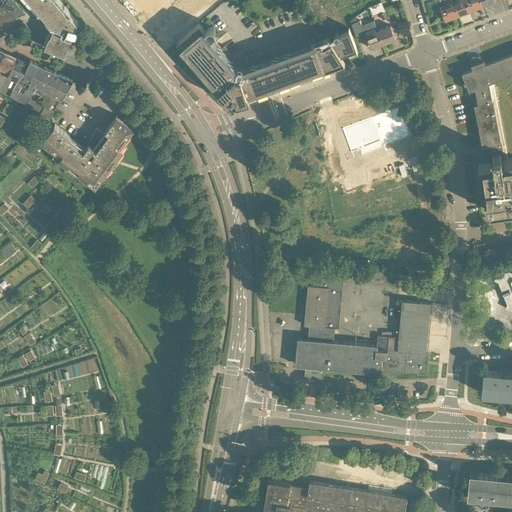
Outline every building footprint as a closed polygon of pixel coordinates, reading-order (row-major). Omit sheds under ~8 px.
[(26,13),(13,0),(5,0),(1,7),(0,6),(0,26),(6,23),(26,13)] [(50,35),(46,47),(45,47),(65,55),(70,44),(69,43),(72,37),(75,39),(77,35),(79,32),(80,28),(80,26),(77,25),(78,22),(71,14),(64,5),(64,6),(62,4),(63,4),(59,0),(32,0),(55,26),(51,35),(50,35)] [(139,0),(176,42),(199,22),(180,0),(139,0)] [(442,0),(444,5),(440,7),(445,20),(458,15),(451,0),(442,0)] [(451,0),(458,15),(470,11),(466,0),(451,0)] [(466,0),(470,11),(483,6),(480,0),(466,0)] [(384,10),(381,2),(372,6),(369,7),(372,15),(381,12),(381,13),(379,14),(382,20),(388,18),(384,10)] [(199,23),(177,42),(229,103),(230,102),(230,101),(234,103),(235,100),(239,101),(248,98),(249,100),(249,101),(250,102),(251,102),(252,102),(348,67),(341,56),(357,50),(350,30),(341,36),(339,33),(338,32),(337,32),(336,32),(335,32),(335,33),(334,34),(334,35),(334,36),(330,39),(329,37),(311,43),(311,44),(243,68),(237,67),(211,37),(214,34),(215,33),(215,32),(216,31),(215,29),(215,28),(214,27),(213,27),(212,26),(211,26),(209,27),(208,27),(205,30),(199,23)] [(383,44),(378,31),(376,25),(368,28),(371,34),(365,36),(371,49),(383,44)] [(390,26),(378,31),(383,44),(396,39),(390,26)] [(307,35),(243,58),(246,67),(310,43),(307,35)] [(0,67),(3,69),(0,74),(0,90),(16,56),(4,52),(0,61),(0,67)] [(12,79),(18,81),(29,62),(16,56),(0,90),(0,91),(5,94),(12,79)] [(13,90),(19,93),(22,85),(26,79),(29,81),(39,64),(31,60),(29,62),(18,81),(13,90)] [(23,95),(29,99),(33,92),(37,85),(36,85),(46,68),(39,64),(29,81),(32,82),(28,89),(26,88),(23,95)] [(54,72),(46,68),(36,85),(37,85),(33,92),(36,93),(40,95),(44,89),(54,72)] [(40,105),(44,107),(44,108),(48,101),(53,94),(63,76),(54,72),(44,89),(48,91),(45,98),(44,98),(40,105)] [(44,108),(48,110),(52,103),(57,95),(62,99),(73,80),(63,76),(53,94),(48,101),(44,108)] [(21,95),(19,93),(13,90),(9,96),(18,101),(21,95)] [(29,99),(23,95),(21,95),(18,101),(25,105),(29,99)] [(32,109),(36,103),(29,99),(25,105),(32,109)] [(44,107),(40,105),(36,103),(32,109),(40,114),(44,107)] [(398,106),(342,128),(353,157),(410,136),(398,106)] [(7,115),(10,110),(5,107),(2,112),(7,115)] [(40,114),(40,117),(50,118),(53,113),(48,110),(44,108),(44,107),(40,114)] [(96,144),(91,141),(83,151),(67,139),(70,136),(55,125),(42,142),(55,152),(53,156),(96,188),(128,145),(124,143),(134,129),(117,116),(105,131),(109,133),(99,146),(96,145),(97,144),(97,143),(96,144)] [(21,153),(25,148),(20,145),(15,151),(20,155),(21,153)] [(511,207),(511,159),(501,160),(501,155),(495,155),(495,150),(483,151),(484,160),(479,161),(484,214),(496,213),(495,209),(511,207)] [(35,156),(29,152),(25,156),(32,161),(35,156)] [(35,184),(40,180),(35,176),(31,180),(35,184)] [(32,203),(28,199),(24,203),(28,207),(32,203)] [(60,220),(63,216),(58,212),(55,217),(60,220)] [(36,252),(39,247),(35,243),(31,248),(36,252)] [(372,271),(371,278),(390,280),(391,273),(386,272),(372,271)] [(511,272),(509,271),(501,274),(498,272),(494,280),(498,282),(507,304),(505,308),(511,311),(511,272)] [(33,338),(30,333),(25,337),(28,342),(33,338)] [(35,358),(31,351),(25,354),(30,361),(35,358)] [(26,360),(23,355),(18,358),(21,363),(26,360)] [(482,394),(500,395),(503,373),(484,371),(482,394)] [(500,395),(511,396),(511,373),(503,373),(500,395)] [(45,482),(49,473),(45,471),(43,475),(38,473),(36,477),(45,482)] [(468,496),(481,497),(480,508),(483,509),(486,474),(470,473),(468,496)] [(504,499),(506,476),(486,474),(483,509),(486,509),(486,502),(489,502),(489,498),(504,499)] [(405,511),(407,494),(309,481),(308,486),(266,480),(261,511),(405,511)] [(65,492),(68,487),(61,483),(58,489),(65,492)]
